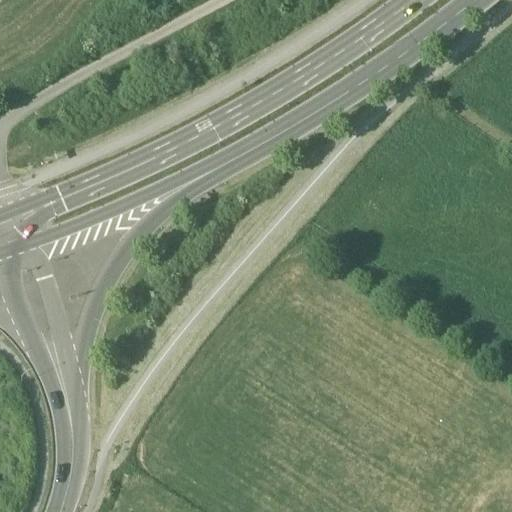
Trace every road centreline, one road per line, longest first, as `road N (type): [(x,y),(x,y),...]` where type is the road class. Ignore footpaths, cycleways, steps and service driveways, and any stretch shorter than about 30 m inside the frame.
road 1 (primary): [(406,0),(216,120),(6,216)]
road 2 (primary): [(225,160),(319,108),(474,0)]
road 3 (tertiary): [(76,401),(83,342),(104,285),(136,238),(225,160)]
road 4 (track): [(0,130),(52,91),(222,0)]
road 5 (primary): [(26,244),(225,160)]
road 6 (tertiary): [(76,401),(26,244)]
road 7 (tertiary): [(27,342),(56,402),(60,494)]
